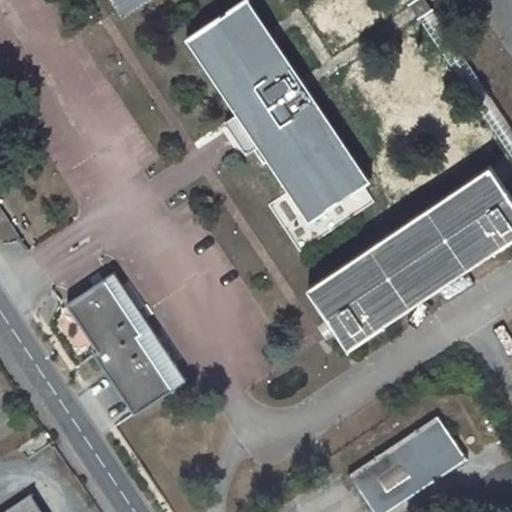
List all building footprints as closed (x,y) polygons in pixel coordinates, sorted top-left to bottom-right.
[(114,0),(124,14),(145,0),(114,0)] [(243,0),(186,39),(309,220),(370,179),(309,88),(417,16),(410,6),(302,77),(249,0),(243,0)] [(511,129),(424,0),(406,0),(409,3),(410,6),(417,16),(419,18),(511,156),(511,194),(511,196),(511,197),(511,129)] [(511,197),(511,196),(490,164),(307,288),(348,346),(511,236),(511,197)] [(95,353),(135,412),(184,378),(113,273),(86,291),(96,305),(80,316),(102,347),(95,353)] [(376,511),(390,511),(469,459),(438,414),(351,474),(376,511)] [(39,511),(31,500),(12,511),(39,511)]
